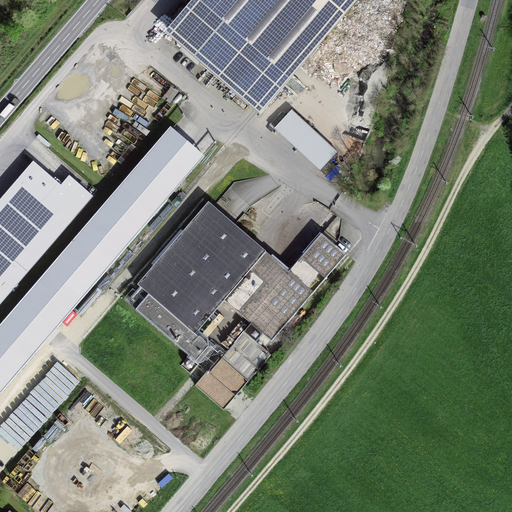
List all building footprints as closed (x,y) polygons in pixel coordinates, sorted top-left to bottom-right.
[(214,0),(212,2),(210,0),(204,0),(190,18),(195,22),(176,44),(255,111),(260,115),(359,0),(214,0)] [(169,15),(175,20),(186,7),(181,2),(169,15)] [(194,22),(189,18),(182,26),(187,31),(194,22)] [(338,153),(292,113),(274,131),(292,148),(320,174),(338,153)] [(0,321),(0,392),(199,163),(164,132),(96,211),(0,321)] [(0,321),(96,211),(64,184),(56,194),(25,168),(0,197),(0,321)] [(279,186),(260,207),(270,216),(289,195),(279,186)] [(344,257),(322,237),(290,273),(209,203),(138,284),(149,294),(135,310),(197,364),(211,347),(203,340),(199,337),(194,333),(223,299),(250,323),(248,326),(228,348),(196,385),(224,410),(272,355),(256,341),(262,333),(271,341),(344,257)] [(220,313),(199,337),(203,340),(224,317),(220,313)] [(241,320),(221,342),(228,348),(248,326),(241,320)]
